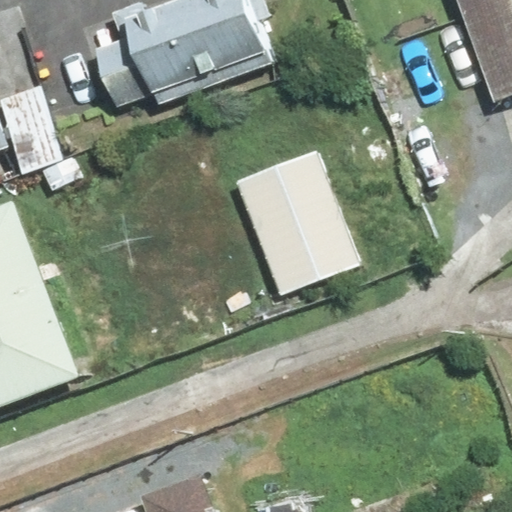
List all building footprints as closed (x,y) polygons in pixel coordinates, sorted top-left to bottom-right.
[(170,108),(287,63),(271,22),(281,18),(273,0),(194,0),(157,14),(153,3),(121,15),(131,40),(104,50),(127,109),(165,95),(170,108)] [(511,0),(468,0),(506,104),(511,101),(511,0)] [(0,155),(20,147),(0,94),(0,155)] [(327,153),(248,182),(288,293),(368,265),(327,153)] [(0,413),(93,379),(26,202),(0,211),(0,413)] [(225,511),(226,511),(212,477),(153,499),(158,511),(225,511)]
